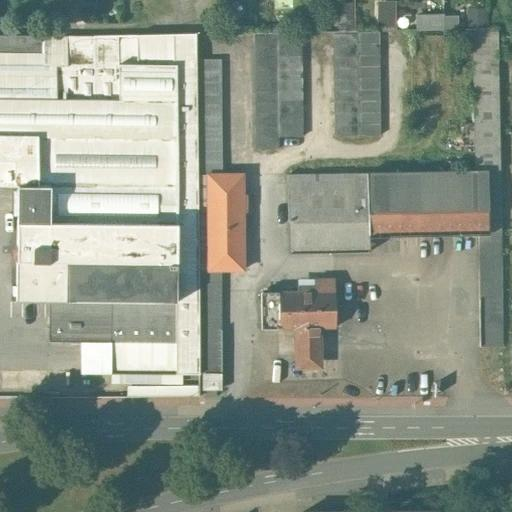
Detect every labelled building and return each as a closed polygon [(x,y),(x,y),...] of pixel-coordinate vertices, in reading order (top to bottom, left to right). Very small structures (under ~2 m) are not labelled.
[(77,0),(62,0),(63,10),(78,10),(77,0)] [(475,21),(489,20),(487,7),(473,9),(475,21)] [(417,13),(417,29),(447,29),(447,13),(417,13)] [(379,132),(378,30),(333,31),(334,134),(379,132)] [(300,32),(254,33),(255,147),(277,147),(277,135),(301,134),(300,32)] [(195,34),(138,36),(138,58),(154,58),(154,54),(172,53),(173,66),(196,65),(195,34)] [(66,37),(2,36),(1,56),(42,57),(42,53),(66,53),(66,37)] [(138,36),(66,37),(66,53),(66,67),(55,67),(55,103),(138,102),(138,58),(138,36)] [(487,172),(488,233),(478,233),(480,349),(501,348),(498,167),(500,167),(499,131),(498,89),(498,49),(475,49),(477,172),(487,172)] [(1,56),(0,56),(0,83),(11,83),(11,103),(55,103),(55,67),(66,67),(66,53),(42,53),(42,57),(1,56)] [(176,264),(18,264),(18,301),(51,301),(113,302),(113,342),(113,374),(200,375),(198,272),(197,177),(197,175),(196,65),(173,66),(172,53),(154,54),(154,58),(138,58),(138,102),(175,102),(176,189),(176,192),(176,264)] [(220,61),(197,61),(199,175),(221,175),(220,61)] [(11,83),(0,83),(0,188),(18,188),(176,189),(175,102),(138,102),(55,103),(11,103),(11,83)] [(477,172),(367,174),(368,235),(478,233),(488,233),(487,172),(477,172)] [(368,235),(367,174),(297,175),(297,193),(288,193),(289,254),(368,253),(368,235)] [(243,176),(207,177),(209,272),(221,272),(244,272),(243,209),(247,208),(247,199),(243,199),(243,176)] [(209,272),(207,177),(197,177),(198,272),(209,272)] [(176,189),(18,188),(18,264),(176,264),(176,192),(176,189)] [(209,272),(198,272),(200,375),(222,374),(221,272),(209,272)] [(314,288),(296,288),(296,293),(277,293),(278,330),(296,330),(296,340),(320,339),(320,330),(335,329),(335,293),(314,293),(314,288)] [(277,293),(261,294),(261,331),(278,330),(277,293)] [(113,302),(51,301),(51,341),(113,342),(113,302)] [(320,339),(296,340),(297,369),(321,368),(320,339)] [(94,393),(94,372),(71,373),(72,394),(94,393)]
